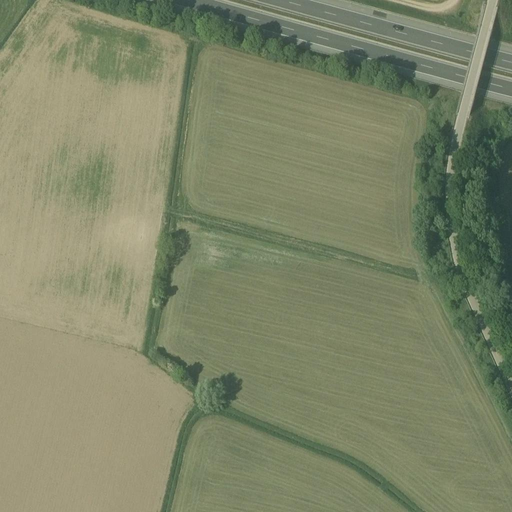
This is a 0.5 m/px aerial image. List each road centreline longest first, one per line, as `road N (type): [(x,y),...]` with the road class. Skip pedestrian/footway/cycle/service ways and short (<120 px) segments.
road 1 (unclassified): [(511,394),(463,280),(449,208),(451,165),(494,0)]
road 2 (motorway): [(176,0),(511,92)]
road 3 (motorway): [(511,66),(265,0)]
